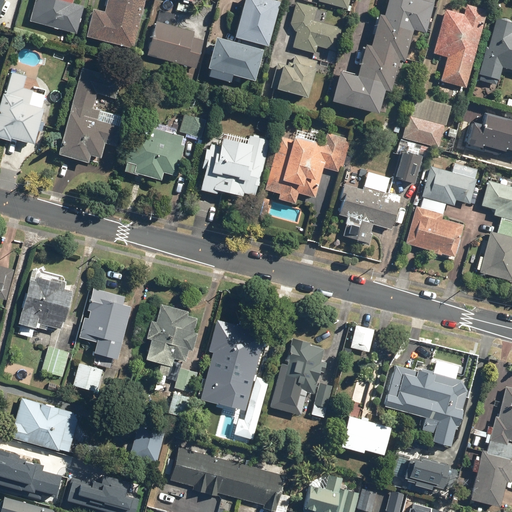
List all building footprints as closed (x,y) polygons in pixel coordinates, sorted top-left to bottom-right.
[(14,0),(0,0),(0,6),(13,9),(14,0)] [(34,0),(29,21),(74,32),(81,4),(72,0),(34,0)] [(147,0),(107,0),(105,9),(98,8),(93,36),(134,47),(147,0)] [(280,2),(272,0),(246,0),(237,33),(268,42),(280,2)] [(350,0),(318,0),(319,1),(348,9),(350,0)] [(432,0),(387,0),(362,74),(342,71),(334,98),(379,113),(387,90),(412,29),(426,31),(432,0)] [(316,8),(296,3),(291,23),(298,31),(296,47),(317,51),(318,45),(335,49),(340,29),(314,19),(316,8)] [(486,8),(467,4),(465,15),(447,10),(436,54),(448,57),(442,80),(466,86),(486,8)] [(511,20),(496,15),(480,74),(502,80),(505,69),(511,70),(511,20)] [(193,28),(157,19),(148,54),(195,65),(201,40),(190,35),(193,28)] [(262,50),(219,38),(211,64),(254,76),(262,50)] [(296,63),(282,60),(280,84),(308,91),(315,61),(296,53),(296,63)] [(127,89),(83,65),(58,151),(107,159),(127,89)] [(32,81),(11,75),(0,115),(0,132),(34,142),(44,107),(27,102),(32,81)] [(448,103),(416,100),(408,136),(438,146),(448,103)] [(511,121),(477,113),(469,141),(511,151),(511,121)] [(179,135),(142,125),(127,172),(181,192),(207,121),(185,115),(179,135)] [(346,143),(326,134),(324,141),(283,131),(268,190),(315,202),(322,175),(337,178),(346,143)] [(264,152),(213,135),(205,182),(250,195),(264,152)] [(423,153),(402,150),(393,176),(417,182),(423,153)] [(476,179),(429,165),(424,194),(466,207),(476,179)] [(511,186),(488,179),(480,209),(511,218),(511,186)] [(399,198),(344,184),(340,233),(387,246),(399,198)] [(465,228),(415,206),(403,244),(456,259),(465,228)] [(511,234),(490,230),(482,270),(511,277),(511,234)] [(14,268),(0,264),(0,295),(6,298),(14,268)] [(72,282),(33,271),(21,321),(57,331),(72,282)] [(133,296),(93,286),(79,338),(97,343),(95,351),(117,357),(133,296)] [(196,315),(163,306),(149,358),(182,367),(196,315)] [(267,329),(221,317),(200,399),(247,410),(267,329)] [(375,329),(356,326),(352,346),(371,350),(375,329)] [(326,353),(290,337),(271,404),(309,414),(326,353)] [(71,352),(50,345),(41,371),(63,378),(71,352)] [(34,369),(6,361),(2,375),(30,383),(34,369)] [(103,371),(79,365),(74,385),(98,391),(103,371)] [(170,368),(161,366),(157,383),(166,385),(170,368)] [(193,370),(181,367),(175,388),(187,391),(193,370)] [(467,385),(397,367),(387,408),(435,420),(431,439),(452,444),(467,385)] [(333,384),(321,381),(312,415),(325,418),(333,384)] [(511,387),(504,386),(473,496),(499,504),(511,459),(511,387)] [(190,395),(173,394),(171,414),(188,415),(190,395)] [(76,418),(22,398),(13,434),(66,447),(76,418)] [(390,427),(348,414),(339,441),(381,454),(390,427)] [(168,425),(139,421),(131,454),(156,461),(168,425)] [(284,471),(179,445),(171,478),(276,503),(284,471)] [(0,449),(0,486),(40,497),(42,489),(57,494),(62,476),(42,470),(43,465),(21,459),(22,456),(0,449)] [(454,462),(402,450),(396,473),(445,484),(454,462)] [(371,511),(377,491),(313,474),(304,508),(322,511),(371,511)] [(72,479),(66,502),(105,511),(136,511),(139,500),(126,497),(130,483),(104,476),(102,484),(92,481),(91,484),(72,479)] [(400,511),(405,493),(391,490),(386,509),(398,511),(400,511)] [(63,511),(5,497),(1,511),(63,511)]
